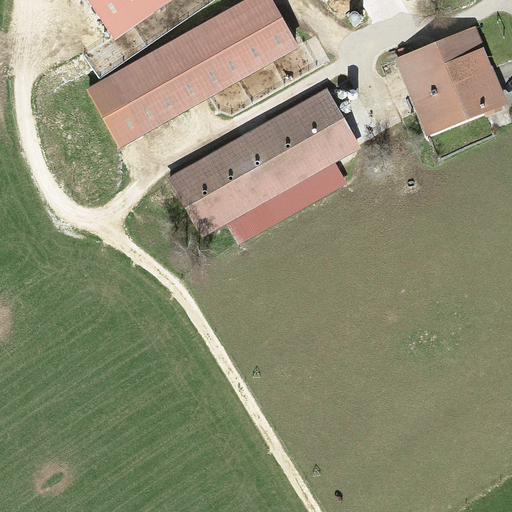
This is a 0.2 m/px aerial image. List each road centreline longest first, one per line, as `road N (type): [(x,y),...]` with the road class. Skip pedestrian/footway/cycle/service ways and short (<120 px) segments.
road 1 (track): [(315,511),(183,298),(47,189),(24,102),(23,0)]
road 2 (track): [(78,217),(118,208),(153,172),(340,66),(370,40),(470,18),(495,0)]
